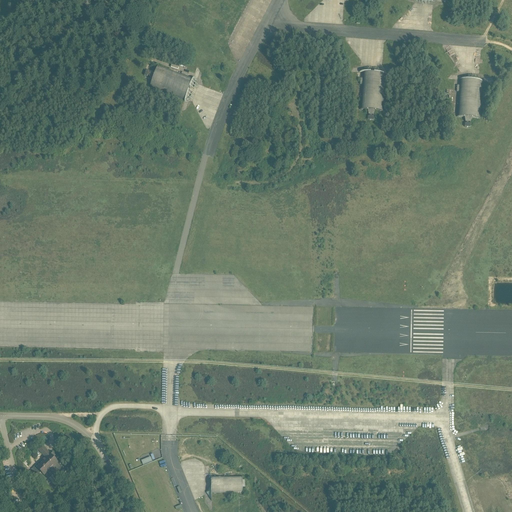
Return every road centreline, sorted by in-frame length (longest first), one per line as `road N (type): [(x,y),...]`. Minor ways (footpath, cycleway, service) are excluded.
road 1 (track): [(170,361),(447,384)]
road 2 (track): [(0,360),(170,361)]
road 3 (track): [(447,298),(511,164)]
road 4 (track): [(111,0),(0,93)]
